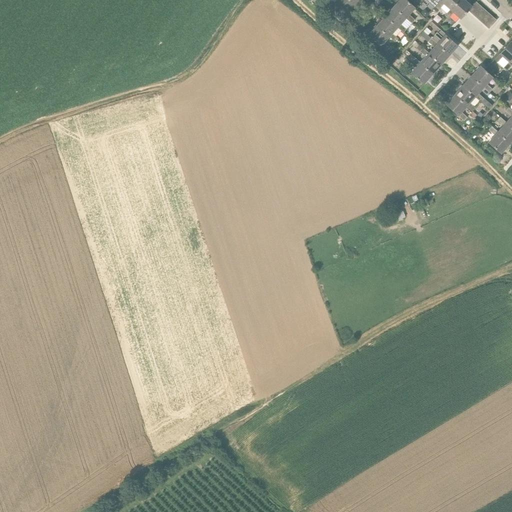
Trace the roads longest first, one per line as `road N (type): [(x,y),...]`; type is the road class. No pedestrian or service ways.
road 1 (track): [(96,511),(419,304),(511,266)]
road 2 (track): [(243,0),(177,79),(0,141)]
